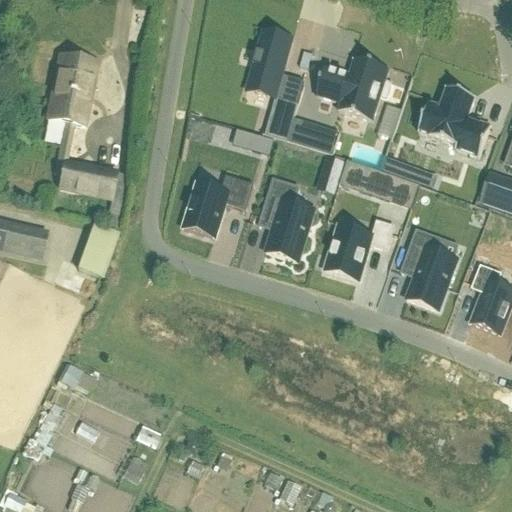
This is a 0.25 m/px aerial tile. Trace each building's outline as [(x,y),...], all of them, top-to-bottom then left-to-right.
[(265,37),(251,88),(280,96),(294,45),(265,37)] [(84,131),(97,68),(61,60),(48,124),(84,131)] [(387,85),(390,75),(355,64),(350,79),(326,72),(317,101),(341,108),(339,116),(373,127),(381,102),(388,105),(393,87),(387,85)] [(430,110),(420,139),(458,152),(457,156),(481,164),(491,136),(468,128),(476,105),(464,100),(466,97),(453,92),(452,96),(448,95),(441,114),(430,110)] [(264,139),(264,140),(288,147),(299,109),(277,103),(276,102),(266,140),(264,139)] [(318,130),(310,153),(333,161),(341,138),(318,130)] [(256,141),(252,155),(270,160),(274,146),(256,141)] [(328,163),(324,176),(340,181),(344,168),(328,163)] [(389,165),(385,176),(397,180),(401,169),(389,165)] [(348,166),(344,178),(366,185),(363,196),(390,206),(397,183),(348,166)] [(116,179),(65,168),(59,194),(111,204),(116,179)] [(511,186),(491,179),(480,208),(508,218),(511,207),(511,186)] [(198,188),(185,235),(216,243),(226,209),(247,215),(254,188),(226,180),(222,195),(198,188)] [(273,235),(266,258),(300,268),(316,215),(296,209),(300,193),(274,185),(260,232),(261,232),(263,227),(272,230),(271,235),(273,235)] [(92,277),(106,227),(84,221),(70,270),(92,277)] [(0,250),(43,261),(48,237),(0,225),(0,250)] [(339,230),(325,276),(360,287),(371,250),(388,256),(395,232),(378,227),(374,241),(339,230)] [(439,257),(443,245),(418,236),(402,279),(404,279),(405,274),(415,278),(413,282),(415,283),(407,305),(440,317),(459,265),(439,257)] [(511,296),(498,291),(503,279),(481,271),(472,295),(483,299),(472,329),(501,341),(511,312),(511,296)] [(141,416),(146,402),(126,394),(121,409),(141,416)] [(135,422),(127,437),(147,447),(155,432),(135,422)] [(122,482),(137,489),(143,477),(127,470),(122,482)]
